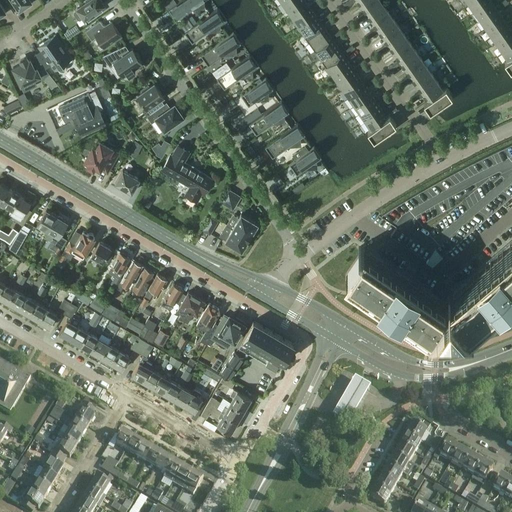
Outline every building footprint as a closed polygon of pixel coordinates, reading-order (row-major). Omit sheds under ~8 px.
[(12,0),(19,9),(18,9),(19,10),(20,9),(19,9),(31,1),(31,2),(32,1),(31,0),(31,1),(30,0),(12,0)] [(104,4),(100,0),(87,0),(77,8),(77,9),(74,11),(74,13),(78,19),(80,19),(83,17),(84,18),(85,17),(88,21),(102,11),(102,10),(101,11),(98,8),(104,4)] [(174,0),(168,0),(164,3),(168,9),(176,3),(174,0)] [(202,1),(203,0),(180,0),(176,3),(168,9),(176,20),(193,8),(202,6),(202,1)] [(285,0),(282,2),(288,10),(301,0),(285,0)] [(301,0),(288,10),(293,18),(309,6),(310,8),(316,4),(313,1),(308,5),(304,0),(301,0)] [(369,0),(360,6),(365,12),(366,14),(382,3),(380,0),(369,0)] [(474,0),(469,4),(474,12),(491,0),(490,0),(474,0)] [(474,12),(480,20),(496,8),(497,10),(503,6),(500,3),(495,6),(491,0),(474,12)] [(365,12),(359,16),(362,19),(367,16),(371,22),(388,10),(382,3),(366,14),(365,12)] [(293,18),(299,26),(315,15),(310,8),(309,6),(293,18)] [(480,20),(485,27),(502,16),(497,10),(496,8),(480,20)] [(218,24),(223,20),(225,19),(217,9),(216,10),(184,32),(192,42),(209,30),(219,29),(218,24)] [(371,22),(376,28),(377,30),(393,18),(388,10),(371,22)] [(299,26),(304,34),(321,23),(322,24),(327,20),(325,17),(319,21),(315,15),(299,26)] [(485,27),(491,35),(507,24),(508,26),(511,23),(511,19),(511,18),(506,22),(502,16),(485,27)] [(376,28),(370,32),(373,35),(378,31),(382,38),(399,26),(393,18),(377,30),(376,28)] [(187,19),(179,24),(184,31),(192,25),(187,19)] [(100,20),(85,31),(92,40),(96,36),(104,48),(121,36),(111,21),(106,25),(103,25),(100,20)] [(304,34),(310,42),(326,30),(322,24),(321,23),(304,34)] [(76,24),(64,33),(68,38),(80,30),(76,24)] [(491,35),(496,43),(511,32),(511,30),(508,26),(507,24),(491,35)] [(404,34),(399,26),(382,38),(387,44),(388,45),(404,34)] [(310,42),(315,50),(332,38),(333,40),(338,36),(336,33),(330,36),(326,30),(310,42)] [(234,47),(239,43),(241,42),(233,32),(232,33),(200,55),(208,65),(225,53),(235,52),(234,47)] [(511,32),(496,43),(502,51),(511,44),(511,32)] [(64,63),(71,58),(55,34),(38,46),(41,50),(34,55),(44,69),(50,64),(54,70),(56,69),(57,70),(59,71),(60,72),(62,72),(64,71),(65,70),(66,68),(66,66),(65,64),(64,63)] [(387,44),(382,47),(384,51),(389,47),(394,53),(410,42),(404,34),(388,45),(387,44)] [(315,50),(321,58),(337,46),(333,40),(332,38),(315,50)] [(394,53),(398,60),(399,61),(416,50),(410,42),(394,53)] [(511,44),(502,51),(507,59),(508,59),(511,55),(511,44)] [(118,48),(103,56),(117,76),(122,73),(123,74),(127,71),(129,74),(135,70),(133,67),(141,61),(138,57),(140,56),(136,51),(135,52),(132,48),(128,50),(124,45),(118,48)] [(321,58),(326,65),(343,54),(344,56),(349,52),(347,49),(341,52),(337,46),(321,58)] [(398,60),(393,64),(395,67),(400,63),(405,69),(421,58),(416,50),(399,61),(398,60)] [(326,65),(332,73),(348,62),(344,56),(343,54),(326,65)] [(250,70),(255,66),(257,65),(249,55),(248,56),(230,68),(216,78),(224,88),(241,76),(251,75),(250,70)] [(21,63),(13,67),(21,84),(24,91),(36,85),(33,78),(40,75),(36,68),(34,69),(30,59),(28,60),(26,57),(20,60),(21,63)] [(405,69),(409,76),(410,77),(427,66),(421,58),(405,69)] [(226,61),(212,71),(216,78),(230,68),(226,61)] [(332,73),(337,81),(354,70),(355,71),(360,68),(358,64),(353,68),(348,62),(332,73)] [(409,76),(404,79),(406,83),(411,79),(416,85),(432,74),(427,66),(410,77),(409,76)] [(337,81),(343,89),(359,78),(355,71),(354,70),(337,81)] [(43,78),(51,88),(56,84),(48,74),(43,78)] [(416,85),(420,91),(421,93),(438,81),(432,74),(416,85)] [(266,93),(271,89),(273,88),(265,77),(264,78),(261,80),(256,84),(241,95),(248,106),(257,100),(267,98),(266,93)] [(343,89),(349,97),(365,86),(366,87),(371,84),(369,80),(364,84),(359,78),(343,89)] [(420,91),(415,95),(417,98),(422,95),(426,100),(427,101),(443,89),(438,81),(421,93),(420,91)] [(137,94),(150,113),(164,103),(160,98),(164,96),(154,83),(149,86),(148,85),(141,89),(142,91),(137,94)] [(106,85),(100,88),(104,98),(111,95),(106,85)] [(349,97),(354,105),(371,94),(366,87),(365,86),(349,97)] [(427,101),(426,100),(423,102),(430,111),(452,96),(446,87),(443,89),(427,101)] [(89,93),(58,107),(64,121),(73,117),(81,135),(105,124),(97,105),(95,106),(89,93)] [(354,105),(360,113),(376,101),(377,103),(382,99),(380,96),(375,100),(371,94),(354,105)] [(19,100),(4,107),(7,113),(22,106),(19,100)] [(282,116),(287,112),(289,111),(281,100),(280,101),(262,114),(248,123),(256,134),(273,122),(283,121),(282,116)] [(220,101),(214,106),(217,109),(223,105),(220,101)] [(360,113),(365,121),(381,109),(377,103),(376,101),(360,113)] [(164,103),(150,113),(147,115),(151,122),(157,118),(164,129),(172,123),(173,125),(179,121),(178,119),(182,116),(181,114),(182,113),(178,107),(176,108),(174,104),(167,109),(164,103)] [(258,108),(236,123),(241,129),(248,123),(262,114),(258,108)] [(365,121),(370,128),(371,128),(387,117),(387,116),(381,109),(365,121)] [(371,128),(370,128),(367,130),(374,139),(396,123),(389,114),(387,116),(387,117),(371,128)] [(298,139),(303,135),(305,134),(297,123),(296,124),(264,146),(272,157),(289,145),(299,144),(298,139)] [(93,144),(90,148),(87,146),(85,146),(84,146),(83,146),(82,147),(80,148),(80,150),(80,152),(81,154),(82,156),(85,157),(84,160),(88,162),(86,165),(93,169),(95,166),(100,169),(101,168),(107,172),(118,151),(113,149),(114,147),(99,139),(95,146),(93,144)] [(159,142),(151,147),(156,153),(155,154),(162,158),(171,143),(164,139),(161,145),(159,142)] [(136,141),(131,148),(137,152),(141,144),(136,141)] [(382,214),(380,215),(396,226),(390,235),(432,264),(511,194),(511,142),(499,149),(472,162),(446,176),(420,190),(394,206),(382,214)] [(162,169),(190,186),(185,194),(196,200),(201,192),(203,193),(205,190),(208,191),(211,185),(209,183),(212,179),(183,162),(189,152),(178,145),(172,155),(170,155),(162,169)] [(305,145),(292,155),(295,159),(308,150),(305,145)] [(314,162),(320,158),(321,157),(313,146),(312,147),(308,150),(295,159),(289,164),(296,174),(305,168),(315,167),(314,162)] [(325,166),(319,171),(322,175),(328,171),(325,166)] [(139,179),(122,169),(115,182),(132,192),(139,179)] [(303,186),(301,182),(292,188),(294,192),(303,186)] [(0,201),(8,188),(0,183),(0,201)] [(8,188),(0,201),(0,202),(11,209),(19,195),(8,188)] [(232,208),(239,196),(227,189),(220,201),(232,208)] [(19,195),(11,209),(23,216),(31,201),(19,195)] [(47,231),(56,215),(46,209),(36,227),(40,229),(41,227),(47,231)] [(233,226),(249,236),(253,229),(255,230),(256,230),(258,226),(258,225),(256,224),(257,223),(241,213),(233,226)] [(56,239),(53,244),(57,246),(54,251),(58,254),(67,239),(59,234),(67,221),(56,215),(47,231),(44,237),(49,239),(51,239),(52,237),(56,239)] [(209,233),(216,221),(210,217),(203,229),(209,233)] [(245,242),(249,236),(233,226),(225,240),(241,249),(242,247),(244,248),(245,248),(247,245),(247,243),(245,242)] [(13,227),(4,239),(10,243),(18,231),(13,227)] [(21,228),(9,248),(16,252),(28,232),(21,228)] [(75,244),(69,240),(58,260),(63,263),(66,257),(70,259),(74,252),(83,257),(94,237),(93,237),(94,235),(93,233),(92,233),(91,232),(87,233),(83,231),(75,244)] [(96,260),(97,258),(102,261),(103,261),(107,263),(114,250),(110,248),(110,247),(99,240),(91,255),(90,257),(96,260)] [(450,299),(449,299),(452,302),(471,324),(472,332),(472,333),(476,330),(477,329),(475,328),(476,327),(480,324),(480,323),(487,317),(488,318),(488,317),(488,316),(491,314),(492,313),(492,314),(493,313),(492,313),(500,307),(500,306),(502,305),(504,303),(505,303),(505,302),(508,299),(511,296),(511,241),(502,250),(502,251),(503,252),(492,262),(491,261),(490,260),(477,272),(478,272),(479,273),(467,283),(466,282),(453,293),(454,295),(451,297),(451,298),(450,299)] [(345,275),(346,275),(346,276),(366,289),(386,303),(407,317),(425,329),(427,326),(428,326),(440,309),(443,305),(438,302),(440,300),(438,300),(436,298),(436,297),(433,295),(426,290),(422,288),(417,285),(418,285),(417,284),(417,285),(413,282),(409,280),(410,279),(402,274),(395,269),(395,270),(391,267),(391,266),(390,266),(386,264),(382,261),(383,261),(379,258),(372,253),(369,251),(368,252),(366,250),(364,249),(364,248),(363,247),(362,250),(358,255),(354,260),(351,266),(347,271),(345,274),(345,275)] [(111,265),(108,271),(120,277),(123,272),(127,265),(126,264),(130,258),(119,252),(111,265)] [(133,259),(122,278),(116,287),(116,288),(120,290),(124,284),(129,286),(142,265),(133,259)] [(148,285),(146,284),(153,272),(144,267),(132,288),(142,294),(148,285)] [(68,284),(74,287),(82,272),(77,269),(68,284)] [(154,291),(158,293),(166,279),(157,273),(149,288),(145,295),(149,298),(154,291)] [(0,297),(8,302),(16,289),(5,283),(0,291),(0,297)] [(174,303),(175,301),(180,292),(182,288),(173,283),(161,304),(165,307),(170,310),(174,303)] [(18,308),(26,295),(16,289),(8,302),(18,308)] [(72,289),(66,300),(70,302),(76,292),(72,289)] [(176,311),(180,314),(178,318),(183,320),(197,296),(188,291),(186,295),(180,292),(175,301),(180,304),(176,311)] [(29,315),(36,301),(26,295),(18,308),(29,315)] [(427,326),(425,329),(427,331),(426,332),(429,335),(430,336),(432,337),(435,339),(443,344),(442,345),(443,345),(444,345),(451,350),(452,348),(453,350),(459,345),(460,344),(460,343),(467,338),(467,337),(470,335),(471,334),(473,333),(472,333),(472,332),(471,324),(452,302),(449,299),(450,299),(449,297),(450,297),(449,295),(447,297),(448,298),(446,299),(440,300),(438,302),(443,305),(440,309),(428,326),(427,326)] [(197,296),(183,320),(188,323),(193,314),(197,316),(205,301),(197,296)] [(94,297),(93,298),(89,305),(101,312),(106,304),(94,297)] [(143,297),(140,303),(145,306),(148,300),(143,297)] [(64,313),(70,302),(66,300),(64,298),(57,309),(64,313)] [(39,321),(47,307),(36,301),(29,315),(39,321)] [(70,302),(64,313),(71,317),(77,306),(70,302)] [(209,329),(207,331),(206,330),(200,340),(203,342),(206,344),(207,343),(217,325),(217,324),(213,322),(219,312),(218,308),(209,303),(196,325),(199,326),(201,328),(202,328),(203,325),(206,321),(211,324),(209,329)] [(47,307),(39,321),(50,327),(57,313),(47,307)] [(105,307),(102,312),(113,319),(116,313),(105,307)] [(116,313),(113,319),(118,322),(122,316),(124,312),(120,309),(117,314),(116,313)] [(92,325),(98,313),(95,311),(88,323),(92,325)] [(98,313),(92,325),(95,327),(102,315),(98,313)] [(217,325),(207,343),(210,345),(214,339),(227,347),(230,342),(231,340),(234,342),(238,336),(240,332),(242,329),(245,324),(243,323),(244,321),(243,321),(241,319),(236,316),(235,318),(229,315),(228,316),(223,314),(217,324),(217,325)] [(139,332),(144,324),(131,316),(126,325),(139,332)] [(70,338),(77,325),(67,319),(59,332),(70,338)] [(278,370),(293,344),(283,338),(273,332),(263,326),(253,320),(238,346),(248,352),(253,344),(263,350),(273,355),(268,364),(278,370)] [(116,330),(118,325),(110,321),(107,325),(116,330)] [(80,345),(88,331),(77,325),(70,338),(80,345)] [(139,333),(138,334),(152,342),(157,332),(153,330),(145,325),(144,325),(139,333)] [(90,351),(98,337),(88,331),(80,345),(90,351)] [(158,333),(153,340),(162,346),(167,338),(158,333)] [(181,335),(177,344),(183,347),(188,339),(181,335)] [(101,357),(109,343),(98,337),(90,351),(101,357)] [(130,347),(138,352),(145,341),(140,338),(138,341),(135,340),(134,342),(130,347)] [(152,363),(146,360),(148,357),(146,356),(150,349),(152,345),(149,343),(145,341),(138,352),(143,355),(139,361),(131,374),(142,381),(150,367),(152,363)] [(111,363),(119,349),(109,343),(101,357),(111,363)] [(119,349),(111,363),(122,369),(130,356),(119,349)] [(234,350),(219,371),(224,375),(223,375),(229,378),(243,356),(234,350)] [(171,356),(168,361),(175,365),(178,360),(171,356)] [(217,358),(211,366),(216,369),(222,361),(217,358)] [(0,407),(10,413),(13,409),(24,390),(26,387),(28,383),(31,378),(0,360),(0,407)] [(191,367),(189,366),(187,365),(181,376),(185,379),(189,372),(189,371),(191,367)] [(150,367),(142,381),(152,387),(160,373),(150,367)] [(206,367),(203,372),(218,381),(221,375),(206,367)] [(163,393),(171,379),(160,373),(152,387),(163,393)] [(220,381),(231,388),(235,382),(229,378),(223,375),(220,381)] [(370,384),(354,375),(344,393),(332,413),(348,422),(360,402),(370,384)] [(173,399),(181,385),(171,379),(163,393),(173,399)] [(184,405),(191,391),(181,385),(173,399),(184,405)] [(192,391),(191,391),(184,405),(194,411),(195,410),(199,413),(206,401),(202,398),(199,396),(201,392),(194,388),(192,391)] [(230,401),(244,409),(250,398),(233,388),(230,394),(233,396),(230,401)] [(217,399),(211,396),(208,402),(214,405),(217,399)] [(244,409),(230,401),(226,406),(224,405),(221,410),(238,420),(244,409)] [(208,402),(201,415),(206,418),(214,405),(208,402)] [(75,420),(88,428),(95,417),(92,416),(95,411),(82,403),(79,408),(82,409),(75,420)] [(238,420),(221,410),(218,416),(220,418),(216,424),(230,432),(238,420)] [(88,428),(75,420),(69,430),(82,438),(88,428)] [(13,431),(0,422),(0,443),(1,445),(7,434),(10,436),(13,431)] [(421,427),(427,431),(430,426),(424,422),(421,427)] [(407,434),(418,440),(421,443),(427,432),(413,424),(407,434)] [(27,428),(24,433),(31,437),(34,433),(27,428)] [(82,438),(69,430),(63,440),(76,448),(82,438)] [(126,451),(132,440),(133,438),(123,432),(115,445),(126,451)] [(418,440),(407,434),(401,445),(415,453),(421,443),(418,440)] [(429,448),(435,451),(441,440),(436,437),(429,448)] [(133,438),(132,440),(126,451),(135,457),(143,444),(133,438)] [(76,448),(63,440),(57,450),(54,449),(51,454),(64,462),(67,457),(70,459),(76,448)] [(440,457),(451,463),(459,449),(447,442),(446,444),(443,442),(433,459),(437,461),(440,457)] [(146,463),(153,450),(143,444),(135,457),(146,463)] [(395,455),(409,464),(415,453),(401,445),(395,455)] [(462,470),(471,456),(459,449),(451,463),(462,470)] [(153,450),(146,463),(155,468),(163,455),(153,450)] [(425,459),(429,462),(433,455),(428,453),(425,459)] [(64,462),(51,454),(48,459),(51,461),(44,471),(58,479),(64,468),(61,467),(64,462)] [(163,455),(155,468),(165,474),(173,461),(163,455)] [(388,466),(403,474),(409,464),(395,455),(388,466)] [(473,476),(482,462),(471,456),(462,470),(473,476)] [(419,469),(423,472),(425,468),(426,468),(429,462),(425,459),(421,465),(421,466),(419,469)] [(173,484),(183,467),(173,461),(165,474),(163,478),(173,484)] [(482,462),(473,476),(485,483),(493,469),(482,462)] [(17,469),(22,472),(25,467),(20,464),(17,469)] [(105,465),(102,470),(112,476),(115,471),(105,465)] [(403,474),(388,466),(382,476),(397,485),(403,474)] [(185,486),(193,473),(183,467),(173,484),(183,490),(185,486)] [(58,479),(44,471),(38,481),(51,489),(58,479)] [(117,479),(120,474),(115,471),(112,476),(117,479)] [(427,471),(424,476),(430,479),(433,474),(427,471)] [(193,473),(185,486),(195,492),(203,478),(193,473)] [(413,480),(417,483),(421,486),(425,480),(420,477),(416,475),(413,480)] [(504,497),(511,483),(511,481),(501,475),(493,490),(504,497)] [(90,488),(103,496),(111,485),(110,485),(113,480),(106,476),(103,481),(97,477),(90,488)] [(397,485),(382,476),(376,486),(391,495),(397,485)] [(131,487),(134,482),(129,479),(126,484),(131,487)] [(51,489),(38,481),(32,491),(28,489),(28,490),(45,500),(51,489)] [(134,482),(131,487),(136,490),(140,485),(134,482)] [(447,482),(444,488),(450,491),(453,485),(447,482)] [(421,486),(417,483),(413,489),(418,492),(421,486)] [(435,485),(432,489),(438,493),(441,489),(435,485)] [(453,485),(450,491),(455,495),(458,489),(453,485)] [(391,495),(376,486),(370,498),(385,506),(391,495)] [(103,496),(90,488),(84,499),(97,507),(103,496)] [(441,489),(438,493),(445,497),(447,492),(441,489)] [(45,500),(28,490),(22,499),(23,500),(20,505),(30,511),(33,511),(35,508),(39,510),(45,500)] [(151,499),(154,493),(149,490),(146,496),(151,499)] [(154,493),(151,499),(156,502),(158,503),(161,498),(163,494),(156,490),(154,493)] [(477,507),(483,497),(477,494),(475,498),(470,495),(466,501),(477,507)] [(405,503),(409,506),(413,500),(408,497),(405,503)] [(483,497),(477,507),(485,511),(495,511),(496,510),(486,504),(488,500),(483,497)] [(93,511),(97,507),(84,499),(77,509),(81,511),(93,511)] [(128,511),(132,505),(127,501),(122,508),(128,511)] [(171,510),(173,511),(183,511),(184,511),(186,506),(177,501),(174,505),(171,510)] [(171,510),(174,505),(169,502),(166,507),(171,510)] [(397,511),(405,511),(409,506),(405,503),(404,502),(397,511)] [(427,511),(430,508),(419,502),(413,511),(427,511)]
